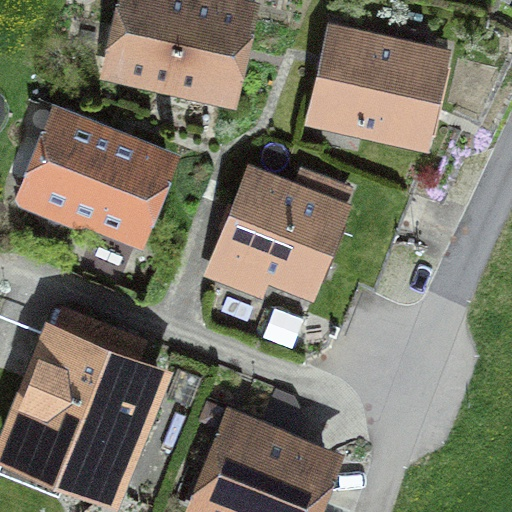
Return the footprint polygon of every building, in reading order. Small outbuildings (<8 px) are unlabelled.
[(242,12),(187,0),(131,0),(117,66),(224,91),(242,12)] [(420,137),(437,56),(336,34),(318,114),(420,137)] [(163,158),(61,117),(35,182),(41,196),(134,233),(163,158)] [(253,176),(224,251),(307,284),(346,188),(304,172),(295,193),(253,176)] [(107,325),(64,308),(8,442),(34,452),(38,462),(111,491),(158,375),(96,351),(107,325)] [(292,396),(276,389),(259,433),(235,423),(201,511),(203,511),(303,511),(325,459),(292,446),(303,417),(292,396)]
